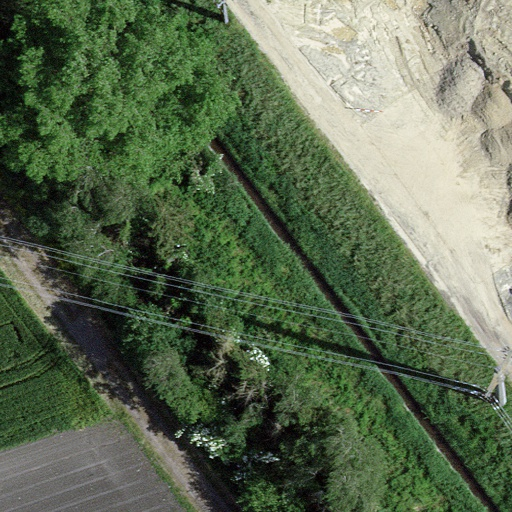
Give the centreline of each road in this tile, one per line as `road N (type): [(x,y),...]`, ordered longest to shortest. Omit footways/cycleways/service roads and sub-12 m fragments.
road 1 (track): [(234,0),(511,365)]
road 2 (track): [(0,206),(228,511)]
